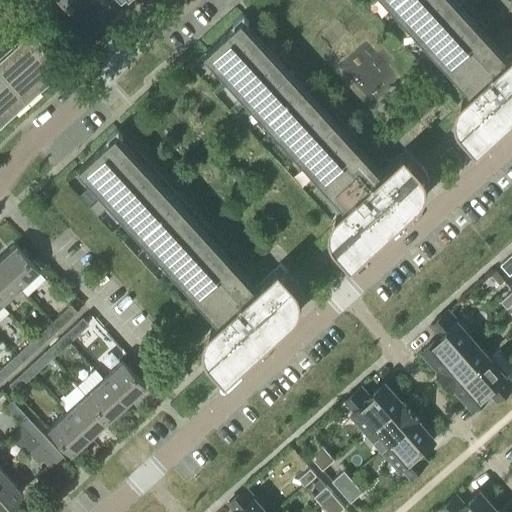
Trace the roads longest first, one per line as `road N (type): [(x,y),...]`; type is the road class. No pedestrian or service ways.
road 1 (residential): [(344,295),(146,475)]
road 2 (residential): [(344,295),(511,142)]
road 3 (residential): [(0,187),(125,56)]
